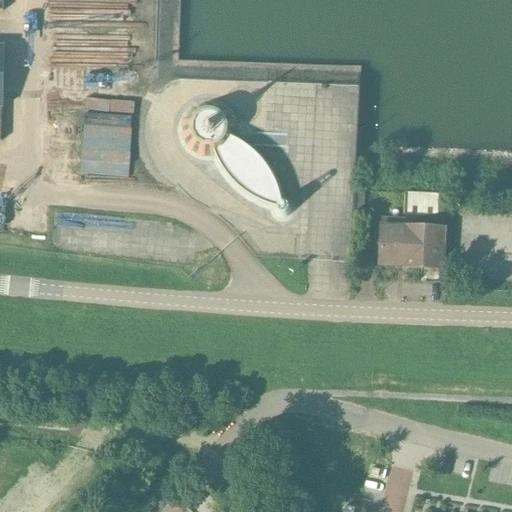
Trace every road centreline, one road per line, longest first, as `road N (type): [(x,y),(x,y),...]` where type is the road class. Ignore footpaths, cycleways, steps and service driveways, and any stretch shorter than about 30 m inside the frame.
road 1 (tertiary): [(0,285),(254,310),(511,319)]
road 2 (residential): [(412,434),(275,402)]
